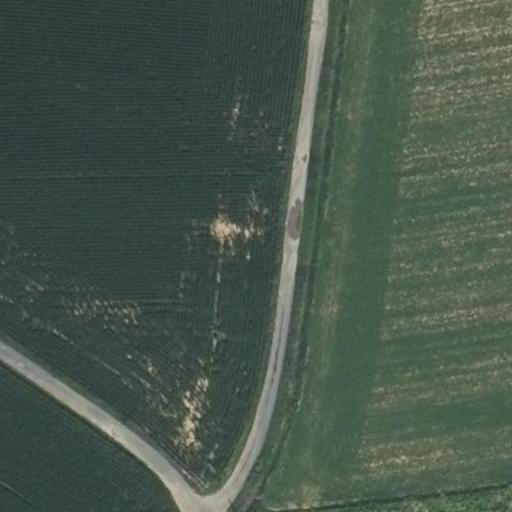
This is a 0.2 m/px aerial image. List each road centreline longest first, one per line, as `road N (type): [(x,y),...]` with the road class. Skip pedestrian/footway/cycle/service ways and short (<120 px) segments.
road 1 (track): [(215,511),(230,496),(272,395),(320,0)]
road 2 (track): [(198,511),(140,446),(0,350)]
